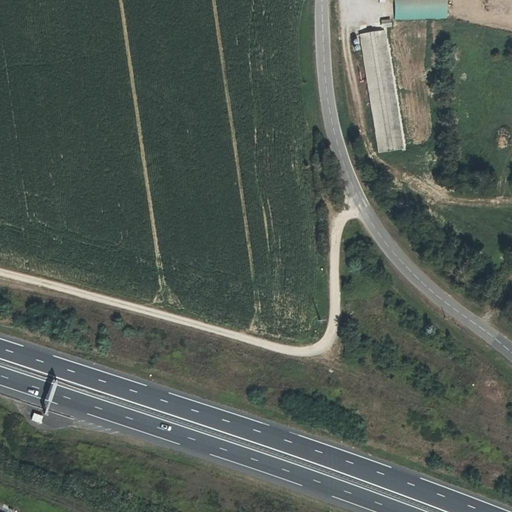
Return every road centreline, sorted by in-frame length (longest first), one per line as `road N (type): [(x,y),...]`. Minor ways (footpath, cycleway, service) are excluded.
road 1 (track): [(362,206),(338,224),(333,338),(314,368),(0,286)]
road 2 (motorway): [(476,511),(0,348)]
road 3 (unclassified): [(511,352),(416,278),(370,222),(336,145),(321,0)]
road 4 (motorway): [(0,376),(397,511)]
